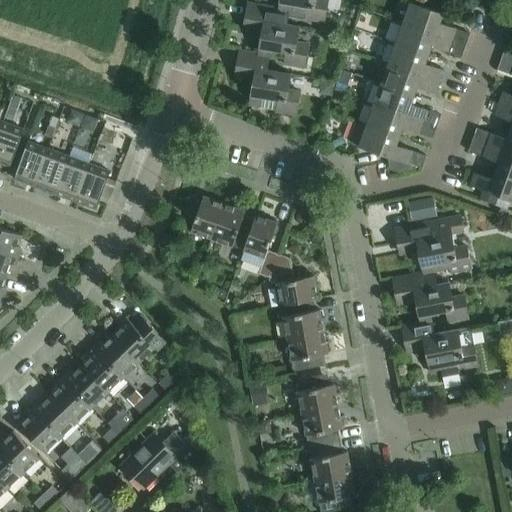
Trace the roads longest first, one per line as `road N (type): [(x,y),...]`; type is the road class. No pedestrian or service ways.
road 1 (residential): [(498,29),(467,119),(437,170),(420,182),(346,197)]
road 2 (residential): [(391,433),(346,197)]
road 3 (residential): [(346,197),(331,165),(171,110)]
road 4 (unclassified): [(0,368),(119,244)]
road 5 (unclassified): [(119,244),(171,110)]
road 6 (residential): [(0,200),(119,244)]
road 7 (residential): [(391,433),(511,409)]
